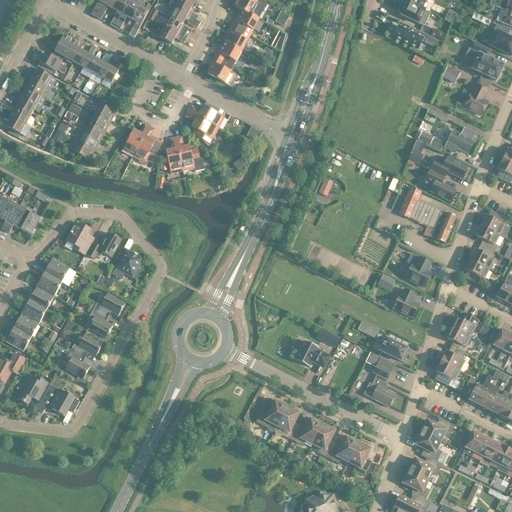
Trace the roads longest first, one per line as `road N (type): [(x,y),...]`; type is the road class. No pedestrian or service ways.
road 1 (residential): [(160,273),(76,426),(10,427),(0,419)]
road 2 (residential): [(402,438),(225,350)]
road 3 (tertiary): [(214,315),(294,139)]
road 4 (residential): [(160,273),(117,214),(68,217),(31,260)]
road 5 (tertiary): [(116,511),(190,361)]
road 6 (tertiary): [(294,139),(336,0)]
road 7 (residential): [(192,82),(168,127),(136,109),(159,65)]
road 8 (residential): [(159,65),(48,4)]
